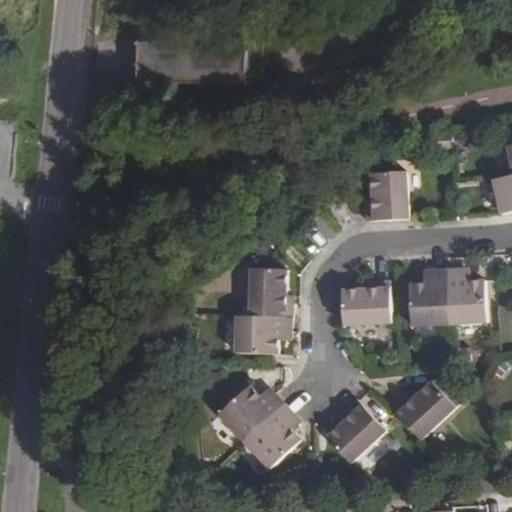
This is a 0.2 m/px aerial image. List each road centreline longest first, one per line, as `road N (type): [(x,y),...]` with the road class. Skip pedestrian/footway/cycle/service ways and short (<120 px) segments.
road 1 (secondary): [(70,0),(20,511)]
road 2 (residential): [(323,415),(327,284),(350,252),(511,234)]
road 3 (residential): [(387,505),(412,487),(511,479)]
